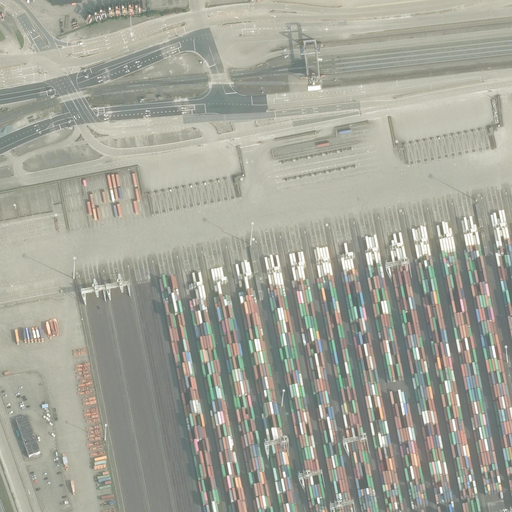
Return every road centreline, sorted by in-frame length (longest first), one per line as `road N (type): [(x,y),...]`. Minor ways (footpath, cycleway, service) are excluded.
road 1 (unknown): [(88,511),(58,344),(54,302),(63,286),(104,257),(371,204)]
road 2 (unknown): [(371,204),(493,185)]
